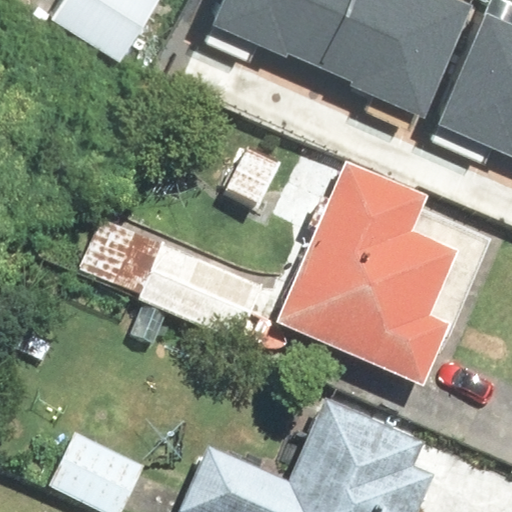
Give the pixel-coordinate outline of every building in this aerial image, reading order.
[(159,0),(60,0),(50,17),(123,61),(159,0)] [(204,0),(203,3),(310,48),(330,0),(204,0)] [(330,0),(310,48),(421,96),(462,0),(330,0)] [(511,13),(480,0),(462,0),(421,96),(511,135),(511,13)] [(283,168),(244,148),(220,194),(258,214),(283,168)] [(346,163),(279,321),(426,384),(454,320),(434,311),(461,249),(416,230),(430,199),(346,163)] [(102,214),(72,274),(139,307),(127,333),(219,378),(261,291),(102,214)] [(213,445),(183,510),(186,511),(416,511),(434,474),(414,465),(424,442),(330,398),(291,481),(213,445)] [(129,511),(147,476),(67,436),(42,485),(95,511),(129,511)]
